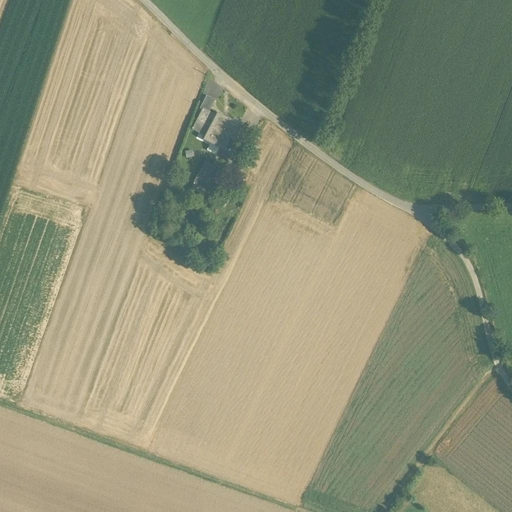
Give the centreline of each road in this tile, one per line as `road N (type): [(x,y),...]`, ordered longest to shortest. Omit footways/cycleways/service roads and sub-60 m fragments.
road 1 (track): [(284,511),(0,407)]
road 2 (track): [(511,387),(471,266),(416,211)]
road 3 (track): [(505,377),(475,402),(396,511)]
